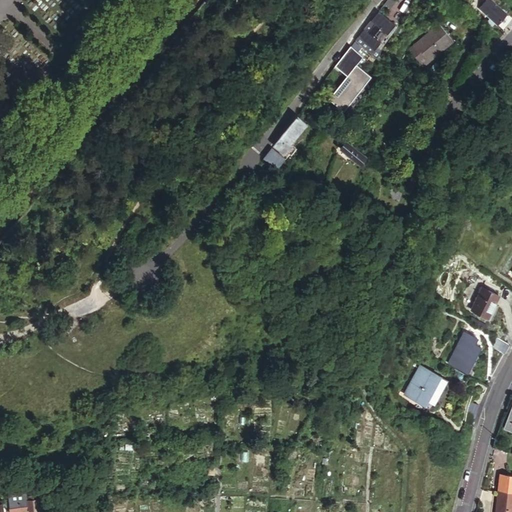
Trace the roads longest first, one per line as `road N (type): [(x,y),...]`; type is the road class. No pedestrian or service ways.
road 1 (unclassified): [(0,336),(140,274),(257,157),(381,0)]
road 2 (residential): [(466,511),(511,366)]
